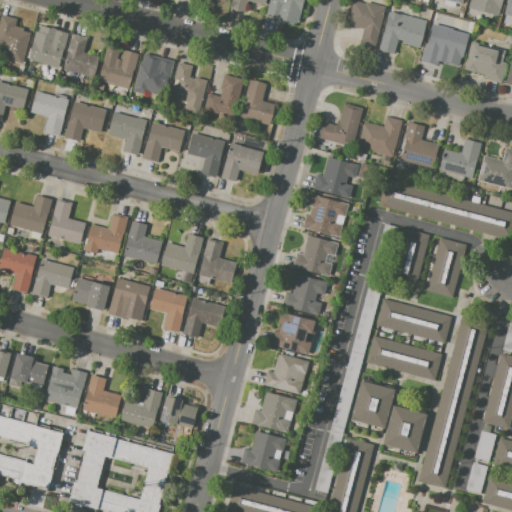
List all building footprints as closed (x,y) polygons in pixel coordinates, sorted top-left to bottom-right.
[(265,0),(264,5),(247,1),(245,12),(230,8),(231,0),(265,0)] [(302,0),(297,23),(292,22),(291,25),(278,22),(279,18),(266,15),(269,0),(302,0)] [(502,0),(500,10),(470,2),(470,0),(502,0)] [(505,0),(511,0),(511,13),(503,11),(505,0)] [(385,7),(375,45),(359,41),(362,29),(346,25),(352,1),(364,4),(365,2),(385,7)] [(388,12),(425,21),(419,48),(401,43),(402,40),(397,39),(394,53),(379,49),(388,12)] [(0,18),(1,15),(16,19),(15,25),(24,28),(23,31),(29,33),(21,63),(2,58),(4,52),(0,50),(0,18)] [(433,23),(453,28),(453,30),(468,34),(462,59),(442,54),(439,66),(420,61),(425,43),(427,44),(433,23)] [(68,34),(63,52),(60,52),(56,67),(28,60),(33,40),(49,44),(52,30),(68,34)] [(71,34),(87,38),(83,52),(99,56),(93,77),(62,69),(71,34)] [(471,41),(505,50),(502,62),(506,63),(501,83),(484,79),(485,75),(463,70),(471,41)] [(106,47),(118,50),(116,58),(120,60),(123,51),(137,55),(129,86),(98,78),(106,47)] [(173,61),(167,84),(163,83),(159,98),(132,91),(140,63),(157,67),(159,58),(173,61)] [(178,62),(192,66),(189,77),(194,78),(195,77),(206,80),(199,106),(173,100),(176,87),(172,86),(178,62)] [(24,65),(22,74),(16,73),(18,64),(24,65)] [(243,80),(234,116),(204,108),(208,93),(220,96),(222,89),(220,88),(223,74),(243,80)] [(250,80),(266,84),(261,101),(275,104),(269,124),(240,117),(250,80)] [(0,82),(28,89),(22,110),(6,106),(2,121),(0,120),(0,82)] [(68,101),(59,136),(43,132),(47,116),(30,112),(35,92),(68,101)] [(105,109),(99,132),(83,128),(80,141),(64,137),(73,101),(105,109)] [(361,109),(352,146),(318,138),(322,122),(335,125),(336,121),(339,121),(343,104),(361,109)] [(146,120),(137,155),(122,151),(125,140),(107,135),(113,112),(133,117),(133,116),(146,120)] [(402,121),(393,157),(372,152),(372,149),(359,146),(364,123),(383,128),(386,117),(402,121)] [(152,122),(183,130),(178,151),(161,147),(157,164),(142,160),(152,122)] [(408,122),(423,126),(419,140),(438,145),(432,168),(401,161),(406,139),(404,138),(408,122)] [(213,129),(211,135),(205,133),(207,127),(213,129)] [(224,141),(214,178),(200,174),(204,158),(186,154),(192,132),(224,141)] [(243,136),(241,144),(232,142),(234,134),(243,136)] [(480,143),(472,178),(439,170),(444,149),(461,153),(464,139),(480,143)] [(262,152),(257,175),(238,170),(235,181),(220,177),(230,142),(241,145),(240,146),(262,152)] [(511,149),(511,185),(511,189),(477,180),(484,155),(502,160),(505,148),(511,149)] [(327,157),(357,165),(354,178),(347,176),(345,184),(352,186),(348,199),(313,189),(316,175),(322,176),(327,157)] [(385,179),(471,201),(472,196),(480,198),(479,203),(511,211),(511,215),(505,239),(378,205),(385,179)] [(311,194),(347,204),(338,238),(302,228),(306,214),(309,214),(311,207),(308,206),(311,194)] [(51,200),(42,234),(9,225),(15,202),(32,207),(35,195),(51,200)] [(0,197),(10,200),(4,222),(0,220),(0,197)] [(57,198),(72,203),(68,218),(85,223),(79,243),(47,234),(57,198)] [(127,219),(117,253),(98,248),(97,254),(82,250),(84,244),(85,244),(90,225),(108,229),(112,214),(127,219)] [(131,221),(147,225),(143,236),(162,241),(156,263),(122,254),(131,221)] [(402,228),(428,235),(414,288),(388,281),(402,228)] [(202,238),(192,274),(160,265),(167,242),(183,247),(187,234),(202,238)] [(307,235),(336,243),(333,256),(326,254),(324,263),(331,264),(328,277),(292,267),(296,252),(302,254),(307,235)] [(439,237),(465,245),(451,297),(425,290),(439,237)] [(207,239),(223,243),(219,258),(237,262),(231,283),(197,274),(207,239)] [(0,260),(3,248),(37,257),(27,292),(12,288),(16,273),(0,268),(0,260)] [(41,259),(73,268),(68,289),(51,284),(47,298),(31,293),(41,259)] [(296,275),(327,283),(323,295),(316,294),(314,302),(321,304),(318,317),(281,307),(285,291),(292,293),(296,275)] [(77,278),(110,287),(103,311),(87,307),(87,305),(71,300),(77,278)] [(117,278),(150,287),(144,308),(127,304),(123,318),(107,314),(117,278)] [(164,282),(163,288),(154,286),(156,280),(164,282)] [(188,297),(178,333),(162,328),(166,314),(148,309),(154,288),(188,297)] [(191,298),(226,307),(220,328),(201,323),(197,338),(181,333),(191,298)] [(451,318),(444,342),(375,324),(382,299),(451,318)] [(281,312),(316,321),(313,334),(306,332),(304,341),(309,342),(306,354),(272,345),(275,331),(278,332),(280,324),(277,324),(281,312)] [(462,314),(488,320),(444,487),(418,481),(462,314)] [(509,323),(511,323),(511,352),(502,350),(509,323)] [(441,355),(434,379),(365,361),(371,336),(441,355)] [(0,349),(10,353),(3,377),(0,376),(0,349)] [(17,353),(33,357),(32,360),(36,361),(35,362),(48,366),(43,383),(28,379),(27,382),(22,381),(20,388),(8,385),(17,353)] [(511,356),(511,408),(507,426),(481,418),(500,353),(511,356)] [(308,362),(300,394),(263,384),(266,371),(272,373),(277,354),(308,362)] [(86,373),(76,409),(44,400),(54,366),(63,369),(62,372),(69,374),(71,369),(86,373)] [(91,375),(106,379),(103,390),(121,395),(114,418),(81,409),(91,375)] [(394,390),(384,428),(351,420),(361,382),(394,390)] [(162,393),(152,429),(119,420),(125,397),(143,402),(146,388),(162,393)] [(296,400),(288,432),(251,422),(254,410),(260,411),(265,392),(296,400)] [(165,396),(182,401),(181,404),(197,409),(192,428),(159,419),(165,396)] [(426,415),(416,453),(382,444),(392,406),(426,415)] [(0,416),(63,434),(47,490),(19,482),(19,480),(0,474),(0,416)] [(87,431),(116,439),(110,457),(103,456),(94,488),(101,490),(97,507),(69,499),(73,482),(76,483),(85,451),(82,450),(87,431)] [(481,431),(495,435),(488,461),(474,458),(481,431)] [(284,440),(276,472),(241,462),(244,449),(250,451),(255,432),(284,440)] [(373,445),(355,511),(326,511),(347,438),(373,445)] [(499,438),(511,441),(511,464),(493,459),(499,438)] [(487,466),(480,494),(465,490),(472,462),(487,466)] [(511,481),(511,508),(482,501),(489,475),(511,481)] [(226,511),(233,485),(313,507),(311,511),(226,511)]
